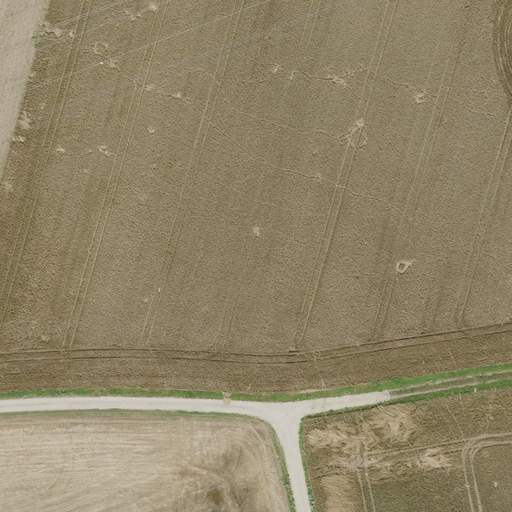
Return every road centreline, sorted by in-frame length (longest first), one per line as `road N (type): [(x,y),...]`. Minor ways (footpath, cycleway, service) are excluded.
road 1 (track): [(0,407),(95,400),(276,411),(297,511)]
road 2 (track): [(276,411),(511,371)]
